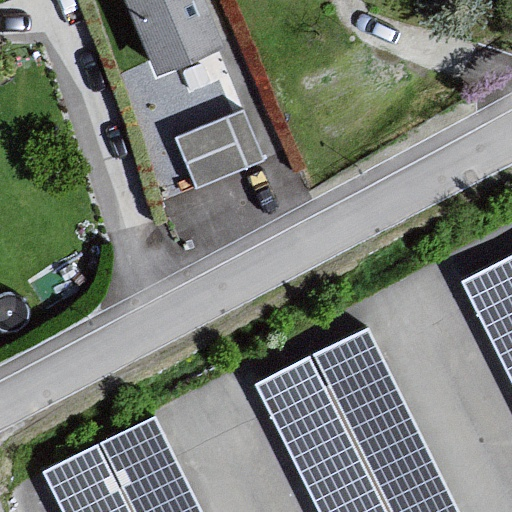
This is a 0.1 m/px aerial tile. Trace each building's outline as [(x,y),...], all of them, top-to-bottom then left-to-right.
[(203,0),(121,0),(151,69),(221,40),(203,0)] [(242,110),(174,135),(194,187),(261,161),(242,110)] [(511,254),(459,282),(511,388),(511,254)] [(458,511),(368,327),(254,384),(317,511),(458,511)] [(203,511),(158,419),(46,474),(65,511),(203,511)]
